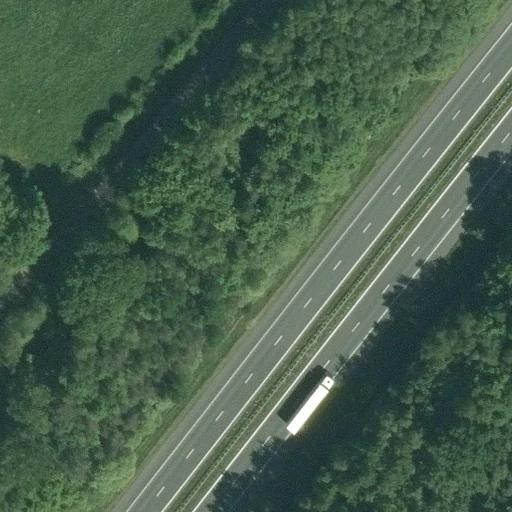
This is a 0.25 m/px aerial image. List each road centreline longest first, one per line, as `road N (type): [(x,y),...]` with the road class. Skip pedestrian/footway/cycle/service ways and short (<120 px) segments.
road 1 (motorway): [(511,47),(142,511)]
road 2 (motorway): [(212,511),(511,134)]
road 3 (unclassified): [(0,299),(266,0)]
